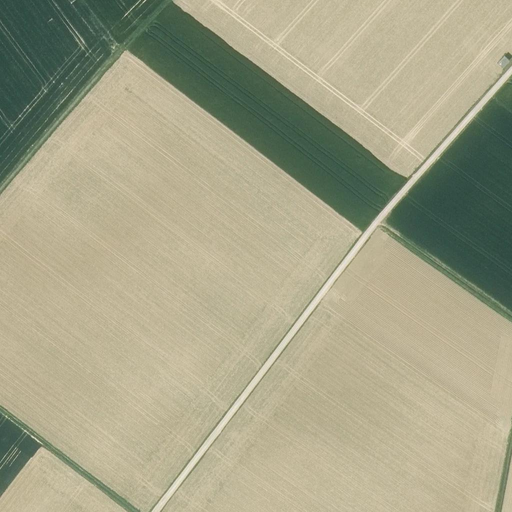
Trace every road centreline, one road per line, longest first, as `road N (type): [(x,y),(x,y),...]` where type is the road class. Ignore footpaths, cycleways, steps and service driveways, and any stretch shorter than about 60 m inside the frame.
road 1 (track): [(511,70),(390,205),(156,511)]
road 2 (track): [(170,0),(0,190)]
road 3 (track): [(511,322),(374,226)]
road 4 (track): [(133,511),(0,410)]
